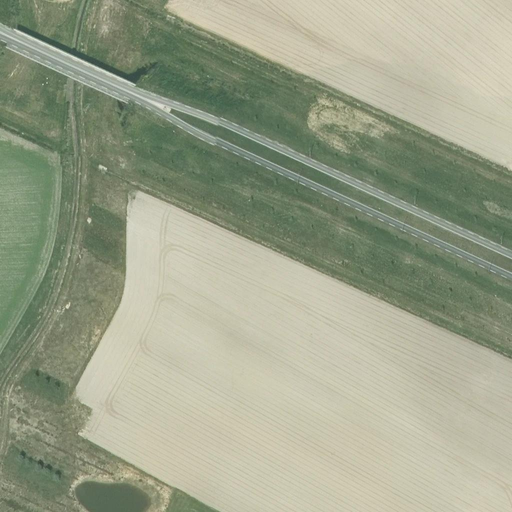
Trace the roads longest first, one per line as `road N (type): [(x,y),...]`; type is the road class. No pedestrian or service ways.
road 1 (tertiary): [(149,100),(195,132),(511,278)]
road 2 (tertiary): [(511,257),(208,117),(149,100)]
road 3 (tertiary): [(149,100),(9,36)]
